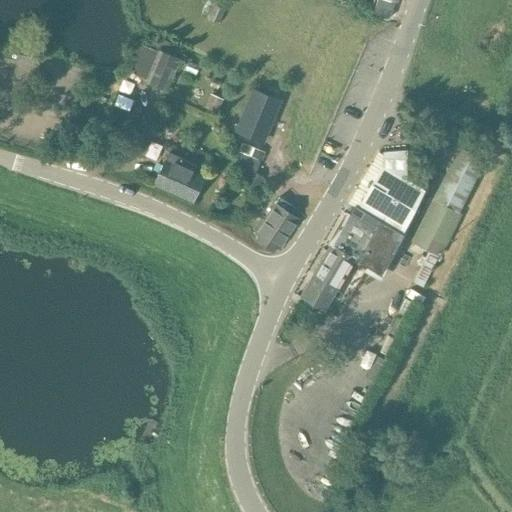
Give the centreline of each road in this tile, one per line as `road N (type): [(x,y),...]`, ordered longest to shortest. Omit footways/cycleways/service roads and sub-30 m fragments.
road 1 (tertiary): [(283,278),(355,161),(420,0)]
road 2 (tertiary): [(283,278),(157,210),(0,160)]
road 3 (tertiary): [(283,278),(234,433),(238,473),(256,511)]
